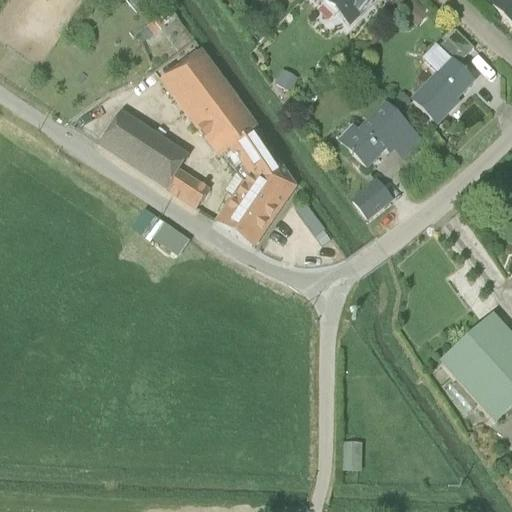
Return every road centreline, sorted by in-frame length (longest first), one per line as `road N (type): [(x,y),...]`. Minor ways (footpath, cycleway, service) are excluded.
road 1 (residential): [(0,97),(183,223),(328,298)]
road 2 (unclassified): [(328,298),(511,134)]
road 3 (unclassified): [(315,511),(325,461),(328,298)]
